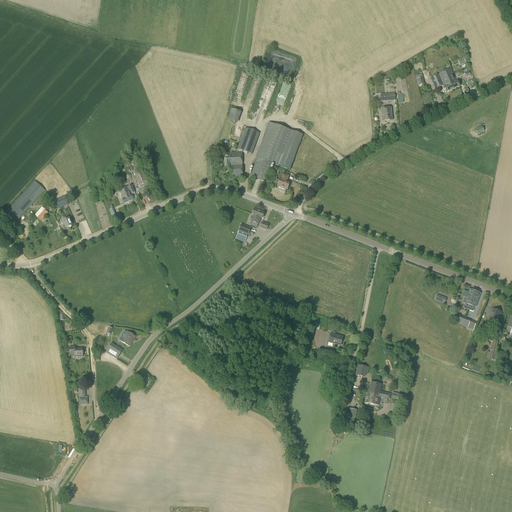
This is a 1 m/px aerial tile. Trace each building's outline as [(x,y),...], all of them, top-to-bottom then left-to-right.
[(269,68),(290,73),(293,59),(272,54),(269,68)] [(441,77),(452,73),(451,69),(440,74),(441,77)] [(445,87),(456,82),(452,73),(441,77),(444,85),(445,87)] [(422,78),(421,74),(416,76),(417,79),(418,86),(424,85),(423,78),(422,78)] [(444,85),(441,77),(440,74),(431,78),(435,89),(444,85)] [(457,81),(456,82),(445,87),(444,87),(446,92),(459,87),(457,81)] [(291,116),(299,89),(296,88),(288,115),(291,116)] [(394,101),(395,101),(394,93),(384,94),(384,97),(385,102),(389,101),(394,101)] [(382,121),(392,120),(391,108),(381,109),(382,121)] [(237,124),(241,112),(231,109),(227,121),(237,124)] [(290,170),(303,135),(292,131),(269,123),(256,158),(257,158),(250,176),(265,182),(272,163),(279,166),(290,170)] [(478,135),(484,131),(482,126),(475,130),(478,135)] [(251,154),(259,133),(245,128),(238,149),(251,154)] [(243,177),(242,153),(224,154),(225,168),(229,168),(230,177),(243,177)] [(139,184),(149,180),(144,169),(134,173),(139,184)] [(286,182),(289,176),(283,174),(281,179),(280,179),(277,187),(287,190),(290,183),(286,182)] [(12,227),(45,191),(35,181),(2,217),(12,227)] [(124,203),(133,200),(131,194),(135,192),(132,185),(119,191),(123,199),(122,199),(124,203)] [(56,210),(68,205),(64,196),(53,201),(56,210)] [(41,221),(48,213),(44,210),(45,210),(42,207),(34,215),(41,221)] [(262,218),(264,214),(253,209),(252,214),(254,215),(251,221),(258,224),(260,218),(262,218)] [(66,220),(64,216),(60,218),(62,222),(63,225),(64,225),(66,228),(72,226),(69,219),(66,220)] [(248,234),(251,228),(241,225),(238,231),(248,234)] [(464,298),(462,303),(465,304),(463,308),(473,312),(474,307),(475,307),(480,294),(480,293),(470,289),(470,290),(468,293),(466,292),(465,293),(464,298)] [(444,305),(446,299),(437,295),(435,301),(444,305)] [(487,323),(488,323),(487,325),(483,326),(483,329),(486,332),(491,326),(491,325),(495,326),(497,322),(501,323),(504,315),(500,313),(501,312),(493,309),(487,323)] [(467,328),(470,321),(459,316),(456,323),(467,328)] [(511,333),(511,317),(507,327),(505,331),(501,330),(499,336),(499,338),(503,340),(503,339),(504,340),(505,338),(507,332),(511,334),(511,333)] [(340,346),(343,337),(334,335),(335,332),(331,331),(328,342),(340,346)] [(123,338),(121,336),(119,340),(129,347),(131,344),(135,337),(128,333),(129,333),(127,332),(123,338)] [(117,360),(122,351),(111,343),(105,353),(117,360)] [(75,350),(75,348),(69,348),(70,355),(74,354),(74,356),(75,358),(82,357),(82,356),(82,349),(75,350)] [(495,352),(490,351),(490,352),(488,352),(487,358),(488,358),(488,359),(496,361),(498,355),(495,355),(495,352)] [(367,375),(369,368),(356,365),(353,376),(365,378),(366,374),(367,375)] [(383,395),(383,398),(389,400),(391,394),(380,392),(381,385),(371,383),(369,390),(368,390),(367,393),(381,396),(381,395),(383,395)] [(85,398),(85,388),(78,388),(79,405),(87,404),(87,398),(85,398)] [(378,397),(383,398),(383,395),(381,395),(381,396),(367,393),(365,403),(377,406),(378,397)] [(354,423),(357,410),(348,409),(345,421),(354,423)]
